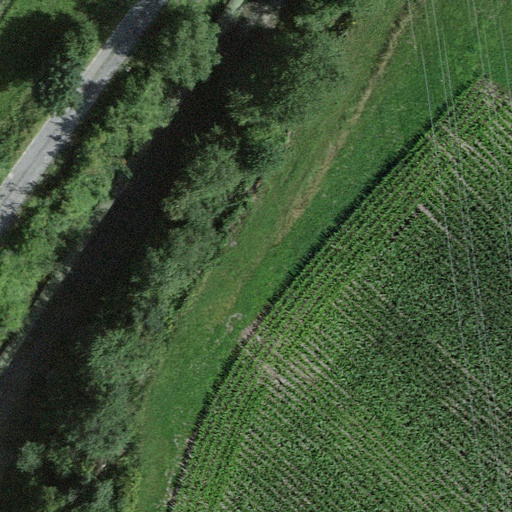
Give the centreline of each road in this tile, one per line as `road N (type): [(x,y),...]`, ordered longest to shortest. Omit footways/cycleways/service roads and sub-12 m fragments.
road 1 (track): [(273,0),(189,138),(48,336),(0,442)]
road 2 (track): [(0,210),(156,0)]
road 3 (track): [(300,161),(389,0)]
